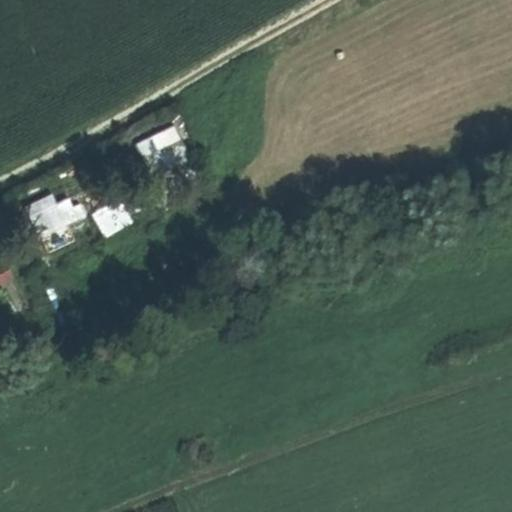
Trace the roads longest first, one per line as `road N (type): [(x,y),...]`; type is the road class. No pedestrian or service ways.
road 1 (track): [(511,372),(113,511)]
road 2 (track): [(0,185),(340,0)]
